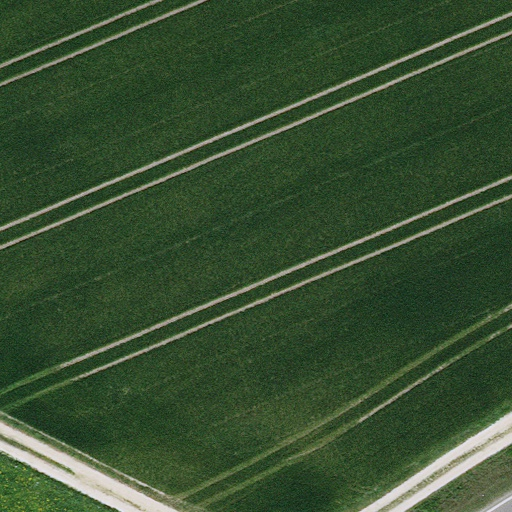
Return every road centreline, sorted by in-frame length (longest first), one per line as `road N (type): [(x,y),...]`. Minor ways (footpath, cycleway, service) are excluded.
road 1 (track): [(0,436),(150,511)]
road 2 (track): [(381,511),(511,427)]
